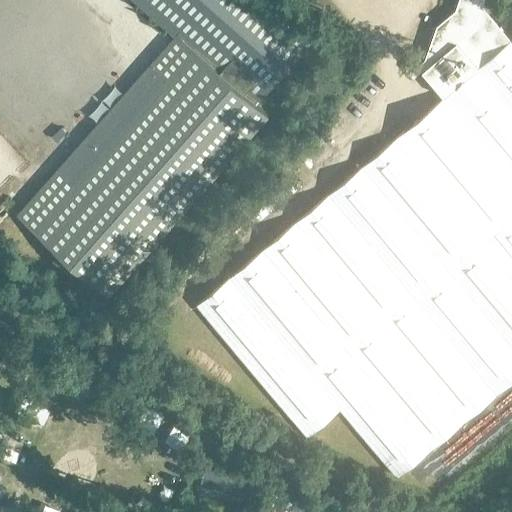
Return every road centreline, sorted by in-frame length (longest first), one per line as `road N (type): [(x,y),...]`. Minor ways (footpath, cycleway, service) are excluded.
road 1 (unknown): [(0,286),(383,511)]
road 2 (track): [(9,511),(50,434),(134,473)]
